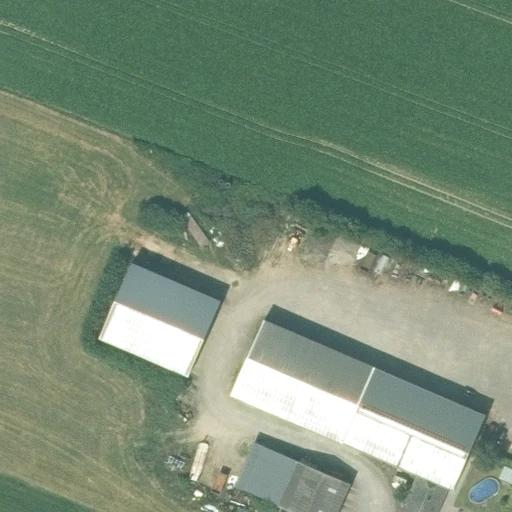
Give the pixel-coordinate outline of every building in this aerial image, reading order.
[(188,204),(181,210),(201,235),(208,229),(188,204)] [(127,261),(97,338),(189,374),(219,297),(127,261)] [(374,367),(264,320),(232,394),(342,442),(374,367)] [(486,415),(374,367),(342,442),(418,474),(448,487),(453,490),(486,415)] [(337,511),(351,483),(299,461),(279,506),(294,511),(337,511)] [(418,474),(401,511),(437,511),(448,487),(418,474)]
